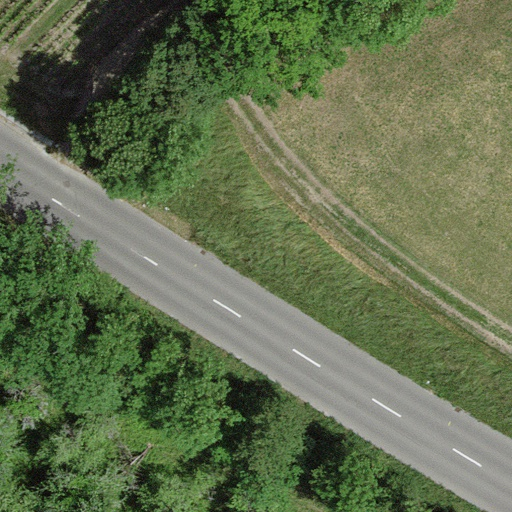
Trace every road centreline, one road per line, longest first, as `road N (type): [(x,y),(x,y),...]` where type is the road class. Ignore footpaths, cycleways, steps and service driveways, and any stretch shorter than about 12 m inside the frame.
road 1 (tertiary): [(0,164),(511,482)]
road 2 (track): [(178,6),(123,59),(83,118),(65,206)]
